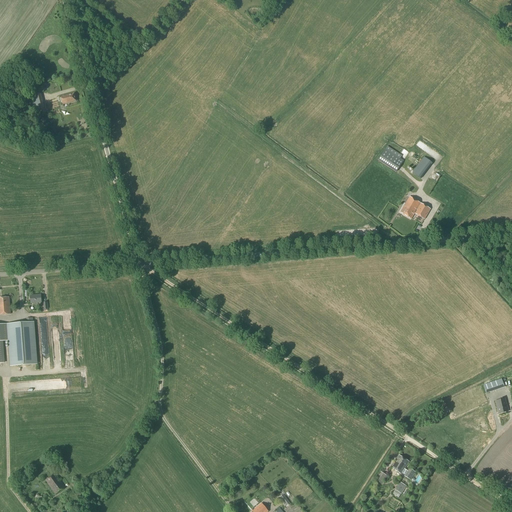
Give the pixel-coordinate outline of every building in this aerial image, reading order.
[(62,101),(63,104),(76,101),(74,94),(62,97),(63,101),(62,101)] [(58,98),(52,99),(53,110),(60,109),(58,98)] [(411,153),(413,149),(405,142),(402,145),(411,153)] [(378,161),(396,172),(403,161),(400,159),(402,156),(387,146),(385,150),(378,161)] [(412,173),(420,179),(432,163),(424,157),(412,173)] [(410,197),(400,212),(411,219),(414,214),(424,220),(430,209),(410,197)] [(30,296),(31,304),(41,303),(41,295),(30,296)] [(0,315),(10,314),(9,297),(0,298),(0,315)] [(9,341),(11,366),(36,364),(33,323),(33,318),(26,319),(26,323),(8,324),(9,341)] [(0,324),(0,363),(5,363),(3,341),(9,341),(8,324),(0,324)] [(483,385),(486,394),(500,389),(504,387),(501,379),(497,380),(483,385)] [(496,401),(499,414),(507,412),(507,411),(508,410),(507,407),(506,407),(504,399),(496,401)] [(402,473),(405,475),(408,471),(404,469),(409,462),(399,456),(391,468),(401,474),(402,473)] [(404,476),(410,480),(415,473),(409,469),(408,471),(405,475),(404,476)] [(376,480),(381,483),(386,476),(381,472),(376,480)] [(45,480),(55,494),(65,488),(55,474),(45,480)] [(420,485),(424,478),(420,475),(415,482),(420,485)] [(394,492),(400,496),(401,494),(406,487),(400,483),(395,490),(394,492)] [(67,496),(73,504),(83,498),(77,489),(67,496)] [(40,496),(45,502),(51,498),(47,492),(40,496)] [(279,497),(287,506),(290,504),(283,495),(279,497)]
